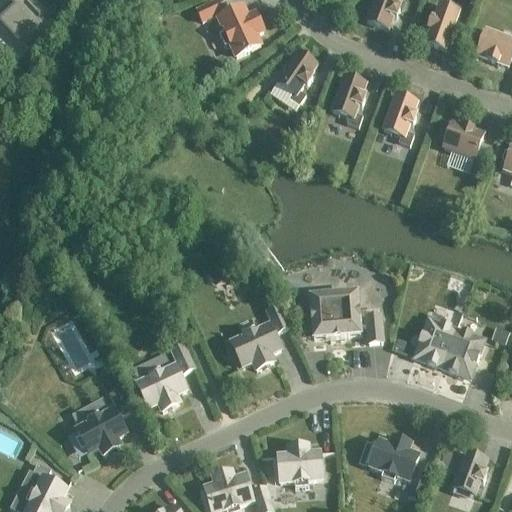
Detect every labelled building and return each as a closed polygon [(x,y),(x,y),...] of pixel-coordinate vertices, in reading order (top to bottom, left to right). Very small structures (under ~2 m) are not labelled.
[(0,20),(0,26),(26,55),(52,30),(45,22),(56,12),(53,10),(45,1),(43,0),(10,0),(7,3),(9,4),(12,1),(15,6),(0,20)] [(68,0),(61,0),(55,5),(67,18),(77,9),(68,0)] [(130,0),(138,9),(147,0),(130,0)] [(376,0),(367,26),(388,34),(393,22),(396,23),(400,14),(396,12),(401,0),(400,0),(376,0)] [(230,49),(236,62),(260,50),(255,39),(263,36),(255,19),(247,22),(242,12),(226,19),(224,16),(225,16),(220,4),(197,15),(202,26),(217,20),(224,36),(218,38),(224,51),(230,49)] [(432,23),(429,32),(431,33),(426,47),(445,54),(459,16),(440,9),(434,24),(432,23)] [(511,59),(511,44),(486,35),(477,60),(508,71),(511,59)] [(293,98),(289,104),(299,110),(306,100),(299,96),(304,89),(307,91),(312,84),(309,81),(317,71),(298,57),(277,87),(293,98)] [(349,121),(347,128),(358,133),(363,121),(355,118),(358,111),(362,112),(365,103),(361,102),(366,89),(344,82),(332,115),(349,121)] [(400,140),(398,147),(410,151),(414,139),(407,137),(409,129),(413,131),(416,122),(413,120),(417,108),(395,100),(383,134),(400,140)] [(311,118),(304,114),(300,120),(307,124),(311,118)] [(474,164),(468,178),(480,183),(489,159),(477,155),(483,139),(452,127),(443,152),(474,164)] [(506,168),(504,175),(511,177),(511,153),(511,156),(508,155),(504,156),(501,163),(503,167),(506,168)] [(324,335),(325,342),(349,340),(348,333),(360,332),(360,331),(367,330),(368,348),(383,347),(380,320),(366,322),(359,323),(357,306),(341,307),(337,304),(330,305),(327,308),(311,310),(313,336),(324,335)] [(281,354),(274,340),(290,333),(280,308),(265,315),(271,329),(257,336),(254,330),(241,336),(244,342),(231,348),(242,372),(253,367),(256,375),(274,367),(270,359),(281,354)] [(442,373),(456,335),(450,333),(450,332),(442,329),(445,323),(432,318),(429,325),(428,325),(423,340),(422,339),(419,348),(420,348),(415,363),(428,368),(427,369),(436,372),(436,371),(442,373)] [(496,331),(491,344),(505,349),(510,337),(496,331)] [(456,335),(442,373),(448,375),(448,376),(456,379),(457,378),(470,383),(475,368),(476,369),(479,360),(478,360),(484,345),(471,341),(471,340),(462,336),(462,338),(456,335)] [(397,343),(394,351),(402,354),(405,346),(397,343)] [(186,395),(179,379),(182,377),(182,378),(193,373),(183,351),(172,357),(178,370),(171,373),(165,359),(133,373),(140,388),(136,389),(148,414),(159,409),(162,416),(179,408),(176,401),(186,395)] [(126,438),(118,422),(120,421),(121,422),(132,415),(120,393),(108,399),(116,413),(110,416),(102,402),(71,419),(79,433),(76,435),(79,441),(75,443),(81,455),(86,452),(89,458),(99,453),(103,460),(120,451),(116,443),(126,438)] [(383,476),(381,482),(394,487),(396,481),(413,487),(408,502),(419,506),(428,482),(416,478),(416,479),(412,478),(419,461),(408,456),(411,448),(393,442),(390,450),(379,446),(369,471),(383,476)] [(322,484),(320,458),(308,459),(307,450),(289,452),(289,460),(277,461),(280,488),(294,487),(295,493),(309,492),(308,486),(322,484)] [(447,458),(440,471),(449,474),(455,462),(447,458)] [(479,487),(483,488),(486,479),(482,478),(487,466),(465,458),(453,492),(475,500),(479,487)] [(67,494),(46,484),(51,475),(37,468),(32,478),(29,476),(9,511),(67,511),(69,509),(62,505),(67,494)] [(256,505),(258,511),(271,511),(265,492),(253,496),(254,497),(250,498),(245,481),(234,484),(231,476),(213,482),(215,490),(204,493),(209,511),(239,511),(239,510),(256,505)]
